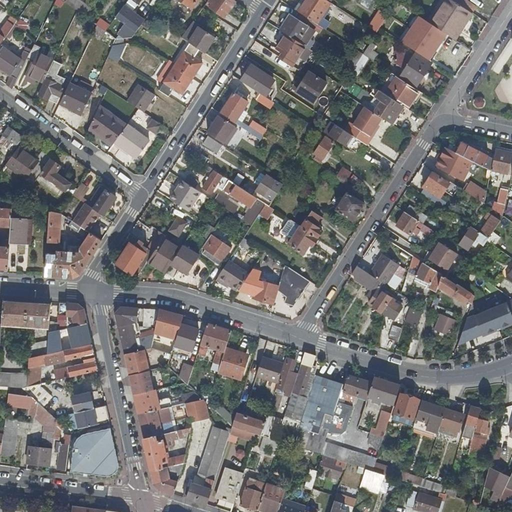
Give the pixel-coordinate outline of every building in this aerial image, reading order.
[(90,9),(77,0),(66,0),(65,3),(77,12),(84,18),(90,9)] [(178,0),(191,9),(197,0),(178,0)] [(209,0),(208,1),(206,5),(224,18),(235,3),(230,0),(209,0)] [(305,0),(304,0),(301,0),(295,11),(297,12),(305,0)] [(304,0),(305,0),(297,12),(299,13),(317,25),(322,17),(331,3),(329,2),(325,0),(304,0)] [(451,0),(446,0),(430,24),(451,38),(469,11),(451,0)] [(451,0),(469,11),(471,13),(475,7),(465,1),(463,0),(451,0)] [(395,35),(410,11),(396,2),(390,11),(386,18),(382,24),(379,28),(399,41),(402,37),(397,34),(396,36),(395,35)] [(422,18),(410,11),(395,35),(396,36),(397,34),(402,37),(405,39),(407,35),(413,26),(415,28),(422,18)] [(317,25),(299,13),(295,19),(290,16),(286,22),(282,20),(280,23),(284,25),(280,31),(286,35),(304,48),(308,50),(313,43),(309,40),(314,31),(318,34),(322,28),(317,25)] [(379,14),(375,19),(382,24),(386,18),(379,14)] [(159,16),(155,22),(157,23),(171,32),(175,27),(159,16)] [(154,28),(157,23),(155,22),(147,17),(141,25),(146,28),(154,28)] [(322,17),(317,25),(322,28),(325,30),(330,22),(322,17)] [(29,25),(19,19),(16,24),(6,37),(10,39),(18,27),(25,31),(29,25)] [(375,19),(369,28),(376,33),(379,28),(382,24),(375,19)] [(100,21),(97,26),(105,32),(109,27),(100,21)] [(0,42),(4,38),(5,39),(6,37),(16,24),(13,22),(12,25),(7,22),(0,31),(0,42)] [(122,31),(132,38),(136,32),(126,25),(122,31)] [(199,27),(188,43),(189,44),(198,50),(205,54),(216,38),(199,27)] [(292,66),(304,48),(286,35),(276,50),(280,53),(282,54),(280,58),(292,66)] [(436,65),(442,69),(447,62),(407,35),(405,39),(402,43),(407,47),(415,51),(436,65)] [(193,58),(198,50),(189,44),(174,67),(192,79),(202,64),(193,58)] [(363,53),(374,59),(378,52),(368,45),(363,53)] [(430,73),(436,65),(415,51),(412,56),(396,46),(392,52),(396,55),(392,62),(400,67),(394,76),(396,77),(419,92),(430,73)] [(0,69),(10,77),(6,86),(12,90),(32,51),(27,49),(21,61),(3,48),(0,52),(0,69)] [(346,64),(341,72),(348,76),(350,73),(356,64),(362,55),(355,50),(346,64)] [(36,80),(43,83),(45,80),(53,62),(58,52),(50,53),(47,59),(38,54),(27,75),(28,79),(34,81),(36,80)] [(369,59),(362,55),(356,64),(350,73),(357,77),(369,59)] [(339,60),(334,67),(341,72),(346,64),(339,60)] [(58,86),(61,79),(57,77),(62,66),(53,62),(45,80),(46,81),(39,96),(57,105),(64,89),(62,88),(58,86)] [(251,66),(241,82),(254,90),(256,88),(265,93),(273,80),(251,66)] [(163,84),(159,91),(168,97),(173,88),(182,94),(191,80),(192,79),(174,67),(173,69),(171,71),(166,69),(158,81),(163,84)] [(302,80),(300,83),(304,85),(311,74),(308,71),(302,80)] [(325,83),(311,74),(304,85),(300,83),(295,91),(312,103),(325,83)] [(408,109),(419,92),(396,77),(385,94),(408,109)] [(291,88),(295,91),(300,83),(296,80),(291,88)] [(91,96),(69,85),(59,106),(81,116),(91,96)] [(139,85),(127,103),(138,110),(143,113),(155,96),(139,85)] [(233,93),(220,114),(247,131),(249,128),(237,119),(248,102),(245,101),(249,95),(238,88),(234,94),(233,93)] [(272,89),(266,98),(271,101),(277,92),(272,89)] [(391,125),(403,107),(379,92),(372,103),(377,107),(373,113),(381,118),(391,125)] [(269,108),(273,103),(271,101),(266,98),(259,93),(255,99),(269,108)] [(476,108),(484,105),(481,96),(473,99),(476,108)] [(377,107),(372,103),(368,109),(373,113),(377,107)] [(97,133),(113,144),(114,143),(125,128),(99,108),(88,130),(96,135),(97,133)] [(349,123),(344,131),(356,139),(366,146),(372,137),(370,136),(377,125),(381,118),(373,113),(368,109),(365,108),(353,125),(349,123)] [(157,134),(162,123),(135,110),(129,124),(135,127),(136,124),(157,134)] [(223,143),(233,127),(218,117),(208,133),(223,143)] [(249,128),(247,131),(260,140),(267,130),(253,121),(249,128)] [(330,122),(323,133),(326,135),(336,141),(345,147),(351,137),(353,138),(355,140),(356,139),(344,131),(330,122)] [(379,126),(377,125),(370,136),(372,137),(379,126)] [(148,142),(126,126),(125,128),(114,143),(137,159),(148,142)] [(22,136),(9,127),(0,140),(0,141),(13,150),(22,136)] [(318,140),(323,133),(315,127),(314,129),(311,134),(318,140)] [(326,135),(314,154),(323,160),(336,141),(326,135)] [(218,154),(223,146),(208,136),(203,144),(218,154)] [(347,148),(353,138),(351,137),(345,147),(347,148)] [(461,144),(456,154),(472,162),(490,171),(494,156),(471,144),(469,148),(461,144)] [(6,164),(33,183),(36,179),(51,159),(53,156),(44,149),(36,160),(19,147),(6,164)] [(462,181),(472,162),(456,154),(445,148),(436,167),(462,181)] [(511,153),(495,150),(494,156),(490,171),(507,175),(511,153)] [(314,154),(314,159),(320,163),(323,160),(314,154)] [(62,188),(66,191),(71,184),(56,173),(61,167),(51,159),(36,179),(57,195),(62,188)] [(341,168),(336,177),(343,181),(344,182),(350,174),(341,168)] [(246,192),(214,171),(202,188),(210,194),(219,181),(222,183),(219,188),(251,208),(243,220),(251,226),(255,220),(258,215),(265,205),(257,199),(246,192)] [(439,198),(448,184),(432,173),(422,188),(439,198)] [(339,187),(343,181),(336,177),(331,174),(327,180),(339,187)] [(257,191),(269,199),(279,183),(267,175),(257,191)] [(189,176),(185,182),(195,189),(199,183),(189,176)] [(185,182),(182,180),(170,200),(188,212),(201,193),(195,189),(185,182)] [(78,189),(73,195),(80,200),(81,201),(90,188),(82,182),(78,189)] [(272,202),(283,185),(279,183),(269,199),(272,202)] [(71,184),(66,191),(73,196),(73,195),(78,189),(71,184)] [(483,204),(486,192),(472,185),(471,187),(467,185),(464,191),(483,204)] [(101,187),(88,206),(101,214),(104,216),(116,197),(101,187)] [(248,189),(246,192),(257,199),(265,205),(267,201),(248,189)] [(494,202),(491,209),(497,213),(502,216),(508,191),(500,189),(497,203),(494,202)] [(353,221),(363,204),(347,193),(343,198),(340,196),(338,200),(334,197),(330,203),(337,207),(336,210),(353,221)] [(217,195),(213,201),(227,210),(231,204),(217,195)] [(85,204),(73,221),(82,227),(88,231),(101,214),(88,206),(85,204)] [(265,205),(258,215),(266,220),(273,210),(269,207),(265,205)] [(409,205),(404,212),(404,213),(418,222),(419,222),(423,215),(409,205)] [(0,269),(7,270),(8,259),(10,238),(11,213),(12,210),(0,208),(0,226),(5,227),(4,238),(6,238),(5,240),(3,240),(3,247),(0,246),(0,269)] [(229,223),(234,214),(227,210),(222,219),(229,223)] [(59,242),(61,213),(49,211),(46,253),(45,275),(73,277),(79,274),(101,240),(91,233),(81,247),(77,245),(78,238),(63,236),(62,249),(62,251),(52,251),(52,254),(50,254),(51,248),(53,249),(54,242),(59,242)] [(311,211),(301,228),(317,238),(322,231),(315,226),(320,217),(311,211)] [(25,239),(27,214),(11,213),(10,238),(25,239)] [(409,235),(418,222),(404,213),(396,226),(409,235)] [(491,215),(479,233),(488,239),(492,233),(503,217),(502,216),(497,213),(494,217),(491,215)] [(34,215),(27,214),(25,239),(32,240),(34,215)] [(79,232),(82,227),(73,221),(69,226),(79,232)] [(313,247),(318,239),(317,238),(301,228),(300,227),(292,222),(283,235),(291,241),(288,245),(303,255),(310,245),(313,247)] [(478,246),(481,248),(486,242),(488,239),(479,233),(470,227),(459,244),(468,250),(472,245),(474,247),(478,242),(480,243),(478,246)] [(117,264),(137,277),(148,261),(149,259),(163,238),(165,235),(160,232),(149,249),(143,245),(144,244),(139,240),(135,247),(130,244),(117,264)] [(499,238),(492,233),(488,239),(486,242),(493,247),(499,238)] [(203,248),(206,250),(223,261),(232,247),(212,235),(208,241),(203,248)] [(157,267),(165,272),(180,249),(163,238),(149,259),(158,264),(157,267)] [(248,251),(252,244),(243,238),(239,245),(248,251)] [(62,251),(62,249),(59,242),(54,242),(53,249),(51,248),(50,254),(52,254),(52,251),(62,251)] [(449,270),(459,254),(441,242),(431,259),(449,270)] [(16,262),(27,262),(28,245),(17,244),(16,262)] [(171,265),(186,274),(198,255),(183,245),(171,265)] [(220,265),(223,261),(206,250),(203,254),(220,265)] [(382,254),(368,274),(381,282),(385,285),(398,265),(382,254)] [(200,256),(198,255),(186,274),(188,275),(199,258),(200,256)] [(428,288),(436,291),(437,286),(440,275),(412,257),(409,267),(418,272),(416,277),(430,284),(428,288)] [(218,277),(230,285),(240,291),(250,274),(229,261),(218,277)] [(285,265),(283,272),(281,278),(272,275),(269,275),(266,283),(258,281),(257,287),(250,285),(246,297),(273,305),(277,291),(286,298),(284,303),(294,306),(310,282),(285,265)] [(366,296),(370,298),(381,282),(368,274),(356,266),(351,274),(356,276),(354,279),(370,290),(366,296)] [(274,269),(272,275),(281,278),(283,272),(274,269)] [(465,302),(470,305),(473,296),(440,275),(437,286),(464,304),(465,302)] [(228,288),(230,285),(218,277),(216,280),(228,288)] [(382,289),(379,287),(368,304),(393,320),(401,307),(393,302),(394,300),(380,291),(382,289)] [(26,303),(2,301),(1,325),(25,326),(26,303)] [(511,301),(490,310),(465,320),(463,327),(457,345),(474,339),(497,329),(511,323),(511,301)] [(25,326),(49,328),(50,305),(26,303),(25,326)] [(72,317),(74,326),(87,323),(83,309),(77,304),(59,303),(58,316),(72,317)] [(137,322),(139,308),(122,307),(117,313),(125,354),(144,350),(151,349),(154,334),(154,332),(139,335),(138,332),(134,333),(133,324),(137,322)] [(143,308),(143,324),(155,324),(155,308),(143,308)] [(420,313),(408,309),(404,322),(417,326),(420,313)] [(182,317),(158,310),(154,331),(176,338),(180,324),(182,317)] [(449,336),(455,321),(440,314),(434,330),(449,336)] [(67,328),(71,349),(91,344),(87,323),(74,326),(67,328)] [(511,323),(497,329),(499,332),(511,327),(511,323)] [(198,330),(180,324),(176,338),(175,341),(174,344),(189,348),(189,351),(192,352),(198,330)] [(230,332),(206,324),(197,355),(204,357),(208,347),(217,350),(217,351),(212,363),(220,366),(224,353),(225,349),(230,332)] [(388,339),(398,342),(402,330),(392,327),(388,339)] [(497,329),(474,339),(475,342),(499,332),(497,329)] [(60,351),(58,330),(48,333),(48,341),(47,354),(60,351)] [(176,338),(154,331),(154,332),(154,334),(175,341),(176,338)] [(48,341),(23,347),(22,360),(28,358),(41,355),(43,355),(47,354),(48,341)] [(68,368),(53,371),(55,381),(81,375),(94,372),(97,371),(91,344),(71,349),(60,351),(47,354),(43,355),(44,360),(48,363),(66,358),(66,361),(82,357),(84,364),(67,367),(68,368)] [(240,380),(245,364),(242,363),(244,355),(225,349),(224,353),(220,366),(217,373),(240,380)] [(125,354),(130,375),(138,373),(148,371),(144,350),(125,354)] [(291,394),(302,397),(312,366),(314,358),(315,356),(304,353),(297,374),(291,394)] [(40,384),(41,355),(28,358),(27,375),(27,387),(38,384),(40,384)] [(283,365),(262,358),(256,376),(277,383),(283,365)] [(285,391),(284,395),(290,396),(291,394),(297,374),(291,372),(295,361),(285,358),(283,365),(277,383),(276,387),(285,391)] [(312,366),(302,397),(307,399),(313,378),(316,368),(312,366)] [(185,367),(181,380),(185,383),(187,386),(192,369),(185,367)] [(27,375),(0,373),(0,386),(9,387),(15,388),(22,388),(27,387),(27,375)] [(139,378),(138,373),(130,375),(133,392),(149,389),(146,376),(139,378)] [(358,395),(367,398),(367,397),(371,385),(357,380),(357,379),(348,376),(347,377),(346,376),(342,387),(333,416),(328,431),(333,433),(334,430),(337,431),(341,418),(338,417),(344,399),(354,402),(356,396),(358,396),(358,395)] [(385,403),(393,405),(394,404),(399,386),(374,377),(371,385),(367,397),(373,398),(372,401),(380,404),(381,401),(385,403)] [(310,432),(304,450),(321,455),(325,443),(328,431),(333,416),(342,387),(313,378),(307,399),(296,433),(294,439),(302,441),(305,430),(310,432)] [(52,396),(38,384),(27,387),(22,388),(31,397),(38,403),(43,407),(52,396)] [(14,395),(15,388),(9,387),(7,405),(29,408),(28,414),(35,415),(35,417),(45,425),(40,442),(43,442),(42,448),(29,447),(26,463),(36,465),(36,466),(39,467),(40,465),(49,466),(53,439),(56,419),(43,407),(38,403),(31,397),(14,395)] [(157,402),(154,390),(133,395),(138,415),(169,408),(170,407),(168,399),(157,402)] [(183,395),(184,404),(185,404),(203,400),(195,393),(183,395)] [(78,429),(109,422),(105,407),(93,409),(89,394),(71,398),(78,429)] [(280,428),(296,433),(307,399),(302,397),(291,394),(290,396),(285,413),(288,414),(287,417),(284,416),(282,421),(280,428)] [(397,405),(394,404),(393,405),(390,416),(389,419),(411,426),(419,400),(400,394),(397,405)] [(208,418),(205,402),(203,400),(185,404),(188,420),(188,422),(208,418)] [(412,429),(436,437),(438,432),(445,409),(421,401),(412,429)] [(480,409),(471,406),(463,433),(473,436),(477,419),(480,409)] [(172,421),(169,408),(138,415),(143,439),(177,431),(174,420),(172,421)] [(457,413),(445,409),(438,432),(456,438),(463,417),(456,415),(457,413)] [(371,429),(370,433),(383,437),(384,434),(389,419),(390,416),(381,413),(375,431),(371,429)] [(264,423),(236,414),(231,427),(255,434),(260,436),(264,423)] [(282,421),(267,416),(264,423),(260,436),(276,441),(280,428),(282,421)] [(18,421),(5,419),(3,435),(0,453),(0,456),(13,458),(18,421)] [(61,430),(64,426),(56,419),(53,439),(59,440),(61,430)] [(487,422),(477,419),(473,436),(468,452),(481,456),(487,434),(484,434),(487,422)] [(229,434),(253,442),(255,434),(231,427),(229,433),(229,434)] [(191,484),(186,498),(207,505),(227,441),(229,434),(229,433),(213,428),(198,476),(207,479),(204,488),(191,484)] [(296,433),(280,428),(276,441),(280,442),(292,446),(294,439),(296,433)] [(183,438),(181,430),(177,431),(143,439),(150,471),(182,464),(184,455),(166,459),(165,455),(168,454),(167,451),(165,452),(163,447),(165,447),(165,444),(163,445),(162,442),(164,442),(183,438)] [(118,463),(111,431),(84,437),(73,448),(70,472),(103,476),(106,476),(108,476),(110,475),(112,474),(114,472),(116,470),(117,467),(118,463)] [(367,443),(379,451),(383,437),(370,433),(367,443)] [(67,453),(68,453),(71,436),(65,435),(64,439),(66,439),(66,444),(62,444),(62,442),(57,442),(55,451),(59,452),(57,469),(65,470),(67,453)] [(350,451),(325,443),(321,455),(323,455),(337,460),(345,463),(346,463),(350,451)] [(495,447),(491,463),(497,465),(501,448),(495,447)] [(376,460),(350,451),(346,463),(366,469),(373,471),(375,464),(376,460)] [(318,469),(327,472),(332,473),(341,476),(343,468),(336,466),(337,460),(323,455),(318,469)] [(168,477),(179,474),(182,465),(182,464),(150,471),(153,484),(159,490),(173,494),(177,482),(169,480),(168,477)] [(381,466),(375,464),(373,471),(379,473),(381,466)] [(381,466),(379,473),(384,475),(397,479),(399,471),(381,466)] [(216,497),(219,498),(234,503),(243,474),(225,468),(216,497)] [(378,492),(384,475),(379,473),(373,471),(366,469),(360,486),(378,492)] [(304,487),(312,489),(312,488),(317,472),(310,470),(304,487)] [(408,476),(406,482),(420,487),(422,482),(422,481),(408,476)] [(265,488),(266,483),(249,478),(248,482),(265,488)] [(426,483),(422,482),(420,487),(438,492),(445,494),(446,490),(439,487),(439,486),(427,481),(426,483)] [(240,505),(257,510),(258,508),(263,493),(265,488),(248,482),(240,505)] [(258,508),(270,511),(278,511),(282,498),(285,490),(266,483),(265,488),(263,493),(258,508)] [(509,503),(511,496),(511,490),(506,487),(500,499),(505,501),(509,503)] [(441,511),(445,502),(435,499),(408,491),(404,505),(426,511),(441,511)] [(438,492),(435,499),(445,502),(447,495),(445,494),(438,492)] [(355,501),(336,495),(334,502),(346,506),(353,508),(355,501)] [(217,504),(232,509),(234,503),(219,498),(217,504)] [(304,511),(305,511),(306,507),(306,506),(282,498),(278,511),(304,511)] [(351,511),(357,511),(361,501),(356,499),(355,501),(353,508),(351,511)] [(499,511),(505,501),(500,499),(495,510),(499,511)] [(330,511),(343,511),(346,506),(334,502),(330,511)]
